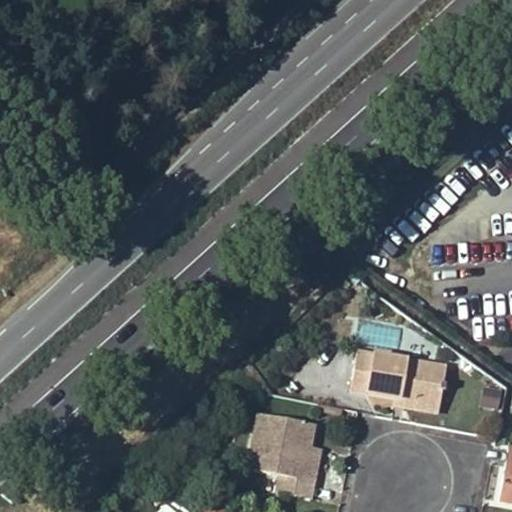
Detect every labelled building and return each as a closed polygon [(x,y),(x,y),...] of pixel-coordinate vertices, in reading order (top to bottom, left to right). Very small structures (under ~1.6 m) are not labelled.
[(426,406),(434,369),(355,353),(350,381),(367,384),(366,391),(365,394),(393,399),(426,406)] [(444,371),(434,369),(426,406),(393,399),(392,407),(435,415),(440,393),(437,393),(439,386),(441,386),(444,371)] [(348,388),(366,391),(367,384),(350,381),(348,388)] [(497,408),(503,390),(485,385),(480,403),(497,408)] [(303,482),(309,449),(313,426),(256,416),(246,472),(278,478),(276,495),(310,501),(313,484),(303,482)] [(319,451),(309,449),(303,482),(313,484),(319,451)] [(497,503),(511,506),(511,450),(507,449),(497,503)] [(224,511),(226,504),(206,500),(203,511),(224,511)]
